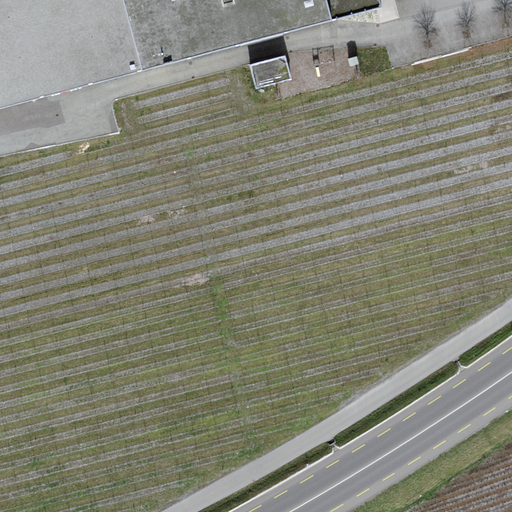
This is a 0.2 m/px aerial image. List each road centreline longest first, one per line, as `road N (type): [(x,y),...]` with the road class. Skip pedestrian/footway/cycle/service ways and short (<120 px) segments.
road 1 (unclassified): [(511,307),(386,392),(176,511)]
road 2 (primary): [(511,370),(288,511)]
